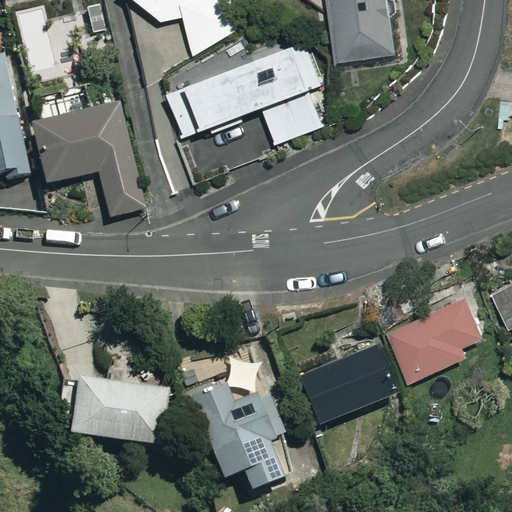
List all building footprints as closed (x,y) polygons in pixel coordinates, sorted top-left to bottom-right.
[(146,0),(170,23),(192,21),(198,58),(244,29),(237,0),(146,0)] [(336,0),(344,65),(406,58),(399,0),(336,0)] [(180,94),(195,140),(274,115),(284,148),(334,131),(321,93),(334,89),(320,47),(180,94)] [(0,180),(27,181),(36,179),(13,67),(0,69),(0,180)] [(82,121),(77,97),(37,106),(57,190),(108,178),(118,221),(151,213),(127,110),(82,121)] [(511,290),(499,297),(511,323),(511,290)] [(501,351),(476,298),(397,335),(422,387),(501,351)] [(409,399),(387,345),(305,379),(327,433),(409,399)] [(177,393),(90,383),(83,442),(170,452),(177,393)] [(233,389),(201,402),(235,487),(254,479),(263,502),(304,486),(288,444),(296,440),(277,391),(240,406),(233,389)]
